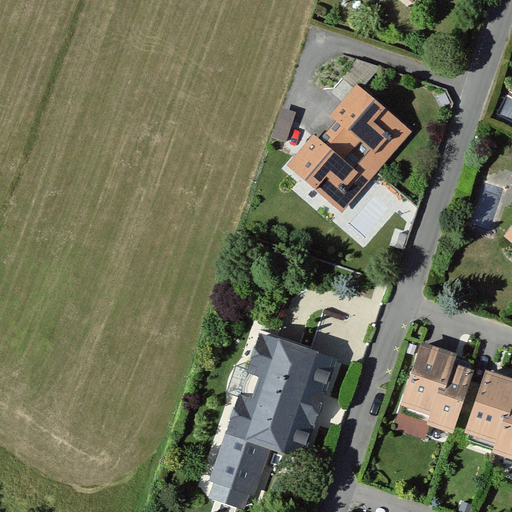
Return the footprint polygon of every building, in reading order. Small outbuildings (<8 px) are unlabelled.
[(406,132),(349,83),(279,165),(337,214),(406,132)] [(511,218),(496,236),(511,249),(511,218)] [(314,351),(243,330),(197,487),(252,503),(268,449),(284,453),(314,351)] [(474,364),(420,345),(398,406),(426,415),(423,425),(449,434),(474,364)] [(511,383),(483,375),(465,437),(492,445),(487,460),(511,467),(511,383)]
